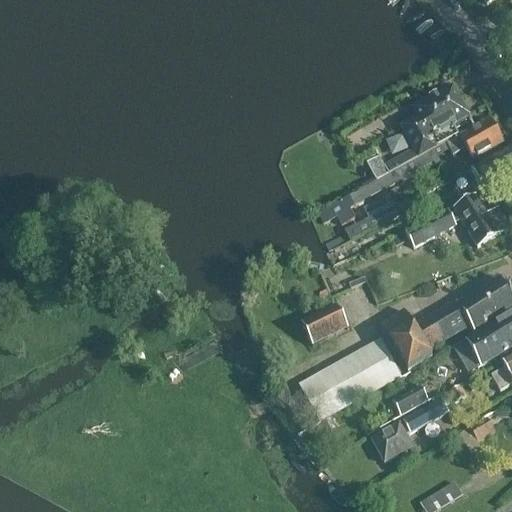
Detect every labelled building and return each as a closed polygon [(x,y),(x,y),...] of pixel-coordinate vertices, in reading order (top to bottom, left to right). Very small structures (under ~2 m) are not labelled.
[(447,146),(460,140),(460,139),(475,130),(469,118),(470,118),(453,89),(413,112),(417,119),(400,129),(413,152),(384,168),(379,159),(369,164),(380,182),(418,161),(445,147),(447,146)] [(460,140),(466,151),(473,163),(503,146),(491,123),(460,140)] [(319,215),(318,215),(322,224),(324,226),(337,220),(342,229),(356,222),(351,212),(382,194),(383,194),(402,184),(403,185),(419,176),(418,174),(434,165),(436,168),(445,163),(442,156),(450,152),(453,158),(466,151),(460,140),(447,146),(445,147),(418,161),(380,182),(319,215)] [(490,187),(511,174),(511,148),(478,167),(470,172),(482,191),(490,187)] [(368,166),(356,173),(364,188),(376,182),(368,166)] [(447,211),(405,233),(413,250),(456,227),(455,225),(460,222),(478,250),(499,237),(510,230),(497,210),(487,217),(476,197),(453,211),(456,215),(450,217),(447,211)] [(420,199),(408,205),(411,213),(412,215),(425,207),(420,199)] [(368,222),(344,233),(350,243),(411,213),(408,205),(406,202),(383,214),(381,210),(366,217),(368,222)] [(351,291),(366,284),(364,279),(349,286),(351,291)] [(408,374),(433,359),(429,354),(471,329),(475,335),(511,312),(511,299),(500,280),(458,306),(457,303),(414,328),(405,313),(380,328),(408,374)] [(312,349),(348,330),(337,308),(301,326),(312,349)] [(478,372),(481,370),(511,351),(511,316),(465,343),(454,350),(469,376),(477,371),(478,372)] [(320,423),(401,378),(381,343),(300,388),(320,423)] [(511,357),(501,364),(505,370),(491,378),(501,394),(511,387),(511,357)] [(421,390),(393,405),(401,419),(428,404),(421,390)] [(455,405),(467,397),(463,390),(451,397),(455,405)] [(385,467),(414,450),(407,437),(447,414),(441,402),(399,426),(370,442),(385,467)] [(470,457),(481,451),(478,446),(496,435),(487,420),(458,438),(470,457)] [(423,511),(442,511),(463,499),(454,484),(420,505),(423,511)]
